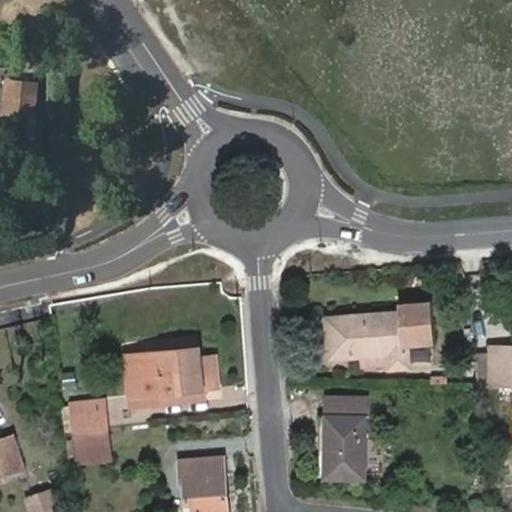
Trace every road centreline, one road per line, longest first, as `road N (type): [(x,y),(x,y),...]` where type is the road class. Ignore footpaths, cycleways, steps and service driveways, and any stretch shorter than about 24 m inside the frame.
road 1 (residential): [(262,243),(281,511)]
road 2 (tertiary): [(199,193),(108,262),(0,288)]
road 3 (tertiary): [(511,227),(412,233),(313,197)]
road 4 (residential): [(118,0),(218,142)]
road 5 (tertiary): [(313,197),(307,158),(285,135),(245,128),(218,142)]
